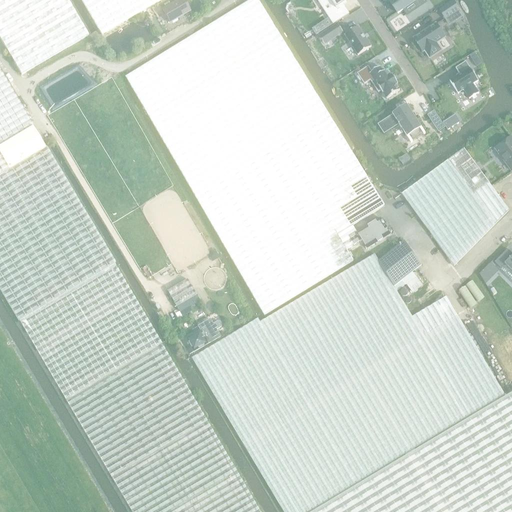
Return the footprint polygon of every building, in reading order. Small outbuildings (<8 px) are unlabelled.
[(0,0),(0,39),(21,75),(88,36),(66,0),(0,0)] [(80,0),(85,8),(85,9),(100,34),(101,35),(102,35),(132,17),(145,9),(150,7),(162,0),(80,0)] [(239,8),(125,79),(263,316),(264,316),(353,261),(352,260),(346,250),(361,241),(357,233),(352,226),(349,228),(338,210),(350,203),(342,192),(366,178),(256,0),(253,0),(240,8),(239,8)] [(165,8),(162,10),(169,23),(189,12),(188,8),(182,0),(174,0),(176,2),(165,8)] [(316,0),(318,0),(320,2),(321,4),(322,4),(327,5),(328,4),(329,4),(330,6),(333,10),(331,10),(326,14),(333,24),(349,14),(343,5),(346,3),(346,2),(344,0),(316,0)] [(390,0),(389,1),(398,14),(403,10),(407,16),(426,3),(424,0),(390,0)] [(452,0),(439,9),(445,18),(459,10),(452,0)] [(325,32),(319,36),(325,44),(343,32),(337,24),(336,25),(325,32)] [(436,24),(414,39),(423,52),(425,51),(430,58),(441,51),(437,43),(445,38),(436,24)] [(358,27),(345,36),(358,56),(371,47),(358,27)] [(475,54),(470,57),(476,67),(481,64),(475,54)] [(450,81),(458,94),(464,90),(469,99),(479,93),(478,93),(473,85),(478,81),(478,82),(479,81),(466,61),(456,68),(460,75),(450,81)] [(368,67),(357,74),(364,85),(370,81),(378,93),(381,91),(387,99),(400,91),(396,85),(398,83),(392,75),(391,76),(387,71),(384,73),(380,67),(372,72),(368,67)] [(0,147),(32,127),(33,126),(0,70),(0,290),(32,344),(130,511),(259,511),(114,264),(115,264),(46,148),(45,148),(9,171),(0,155),(0,147)] [(433,94),(430,97),(433,101),(439,96),(434,89),(431,91),(433,94)] [(404,99),(396,104),(399,109),(407,103),(404,99)] [(393,115),(378,124),(385,134),(399,124),(407,137),(411,143),(426,133),(422,127),(407,104),(392,114),(393,115)] [(433,112),(426,117),(437,133),(444,129),(433,112)] [(456,115),(442,124),(444,128),(447,131),(460,122),(456,115)] [(45,148),(32,127),(0,147),(0,155),(9,171),(45,148)] [(511,171),(511,139),(511,138),(495,149),(511,171)] [(464,149),(401,194),(453,267),(508,211),(464,149)] [(359,222),(376,211),(384,206),(366,178),(342,192),(350,203),(338,210),(349,228),(359,222)] [(380,219),(357,233),(361,241),(362,243),(366,249),(391,235),(390,234),(392,231),(389,228),(386,228),(386,227),(385,227),(380,219)] [(397,292),(405,286),(412,295),(422,287),(412,273),(421,266),(404,241),(378,261),(397,292)] [(511,253),(508,250),(495,262),(502,269),(501,270),(511,281),(511,253)] [(412,318),(397,292),(378,261),(374,255),(260,323),(258,319),(192,359),(283,511),(310,511),(505,395),(446,297),(412,318)] [(180,313),(180,312),(200,301),(188,280),(168,292),(180,313)] [(201,331),(186,340),(194,352),(221,337),(217,330),(222,328),(223,326),(221,322),(218,322),(214,325),(211,319),(198,327),(201,331)] [(511,511),(511,393),(314,511),(511,511)]
